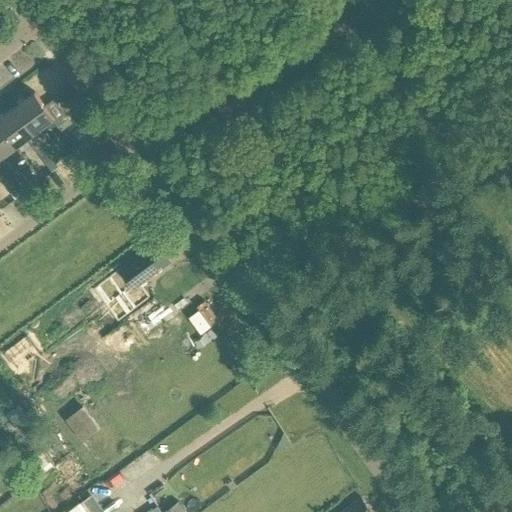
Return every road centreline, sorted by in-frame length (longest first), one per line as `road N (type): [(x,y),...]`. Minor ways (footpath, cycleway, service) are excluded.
road 1 (unclassified): [(408,511),(136,144)]
road 2 (unknown): [(384,0),(171,137),(136,144)]
road 3 (residential): [(0,245),(136,144)]
road 4 (unclassified): [(136,144),(42,19)]
